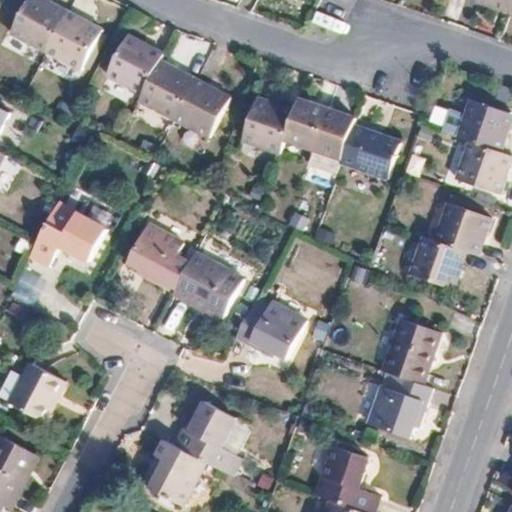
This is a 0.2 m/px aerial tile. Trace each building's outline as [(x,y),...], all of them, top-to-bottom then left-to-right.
[(30,0),(13,34),(48,52),(69,12),(45,0),(30,0)] [(511,0),(478,0),(478,2),(511,13),(511,10),(511,0)] [(104,31),(69,12),(48,52),(84,70),(104,31)] [(163,60),(166,54),(131,36),(109,76),(145,95),(163,60)] [(176,120),(198,79),(163,60),(145,95),(141,101),(176,120)] [(232,97),(198,79),(176,120),(211,138),(232,97)] [(288,141),(297,111),(259,98),(244,141),(282,154),(288,141)] [(302,99),(297,111),(288,141),(315,150),(329,109),(302,99)] [(511,113),(474,101),(461,138),(471,142),(502,152),(511,124),(511,113)] [(0,138),(13,114),(0,106),(0,138)] [(329,109),(315,150),(344,160),(357,126),(359,120),(329,109)] [(404,142),(357,126),(344,160),(343,164),(391,180),(404,142)] [(503,195),(511,166),(511,155),(502,152),(471,142),(458,180),(503,195)] [(413,153),(405,172),(420,177),(427,158),(413,153)] [(60,203),(42,238),(32,257),(52,267),(63,245),(69,248),(68,250),(91,263),(109,229),(60,203)] [(450,203),(437,241),(469,252),(481,256),(494,217),(450,203)] [(177,292),(193,262),(181,255),(187,244),(150,224),(130,263),(148,272),(146,276),(177,292)] [(456,290),(469,252),(437,241),(427,237),(414,276),(456,290)] [(247,279),(197,253),(193,262),(177,292),(176,294),(225,320),(247,279)] [(268,314),(272,305),(260,298),(255,307),(268,314)] [(255,307),(238,339),(270,356),(273,350),(291,359),(311,321),(274,302),(272,305),(268,314),(255,307)] [(404,318),(386,371),(391,373),(427,385),(446,333),(404,318)] [(25,376),(12,401),(11,403),(49,423),(69,383),(32,363),(25,376)] [(12,401),(25,376),(15,370),(1,396),(12,401)] [(427,385),(391,373),(372,425),(415,440),(421,423),(424,424),(437,389),(427,385)] [(185,427),(176,445),(209,462),(227,472),(237,455),(225,448),(240,420),(208,402),(192,431),(185,427)] [(0,434),(0,502),(5,505),(13,509),(40,456),(0,434)] [(168,461),(153,488),(185,506),(209,462),(176,445),(169,441),(161,457),(168,461)] [(337,447),(320,496),(334,501),(365,511),(378,511),(384,497),(360,489),(362,483),(364,484),(373,459),(337,447)] [(146,485),(153,488),(168,461),(161,457),(146,485)] [(365,511),(334,501),(330,511),(365,511)]
